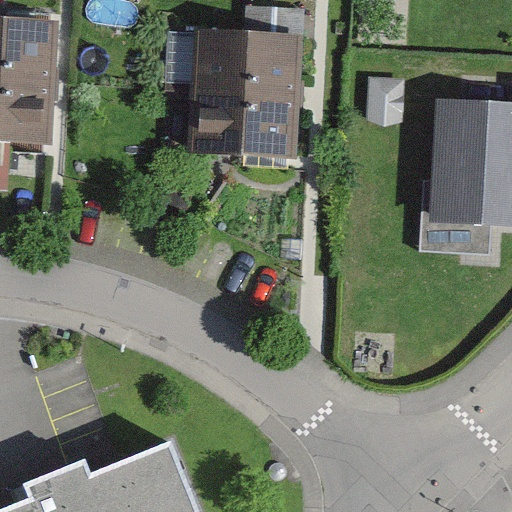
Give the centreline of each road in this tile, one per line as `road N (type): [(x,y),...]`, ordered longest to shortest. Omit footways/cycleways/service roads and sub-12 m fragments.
road 1 (residential): [(394,511),(309,415),(242,358),(108,300),(0,278)]
road 2 (residential): [(403,511),(511,403)]
